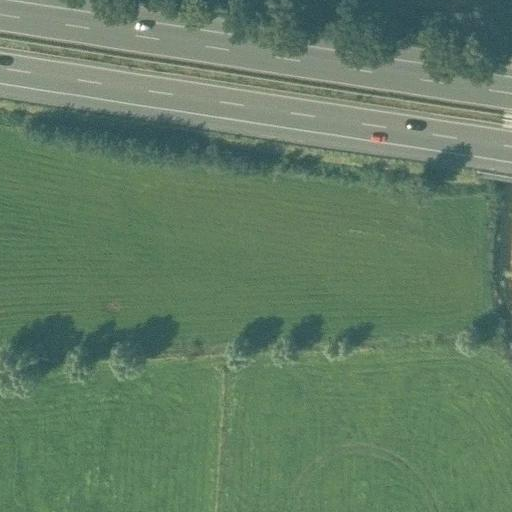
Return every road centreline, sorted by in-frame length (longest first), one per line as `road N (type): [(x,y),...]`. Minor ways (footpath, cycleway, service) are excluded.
road 1 (motorway): [(0,68),(511,150)]
road 2 (motorway): [(511,86),(0,10)]
